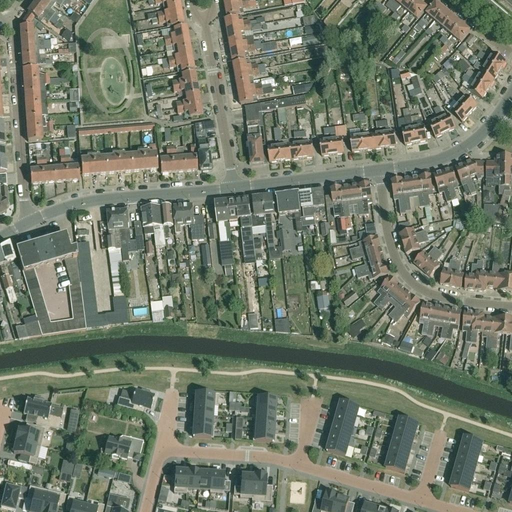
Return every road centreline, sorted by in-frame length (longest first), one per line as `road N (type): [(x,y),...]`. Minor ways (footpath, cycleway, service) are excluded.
road 1 (residential): [(511,307),(460,301),(411,280),(394,260),(379,170)]
road 2 (residential): [(24,223),(104,199),(233,188)]
road 3 (unclassified): [(24,223),(11,31),(2,23)]
road 4 (residential): [(233,188),(202,17)]
road 5 (residential): [(233,188),(379,170)]
road 6 (residential): [(379,170),(453,153),(497,116)]
road 7 (residential): [(168,452),(298,465)]
road 8 (residential): [(298,465),(421,501)]
